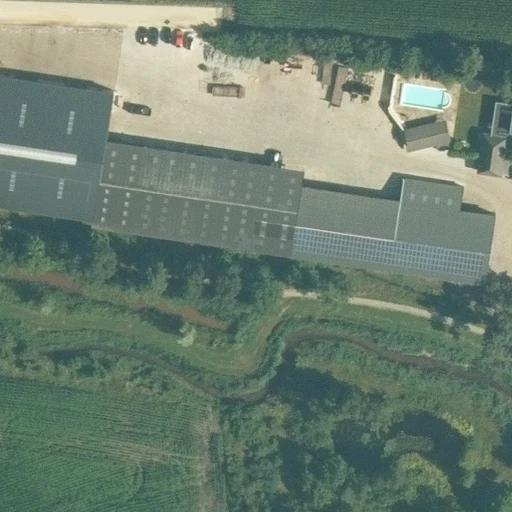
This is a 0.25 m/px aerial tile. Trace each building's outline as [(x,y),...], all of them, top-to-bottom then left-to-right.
[(62,50),(58,76),(106,84),(110,58),(62,50)] [(0,200),(94,215),(105,139),(113,88),(0,71),(0,200)] [(453,147),(446,119),(404,129),(409,151),(432,145),(453,147)] [(479,170),(481,171),(501,174),(505,145),(511,146),(511,123),(510,137),(485,133),(479,170)] [(304,168),(205,153),(105,139),(93,223),(193,237),(485,281),(496,214),(460,208),(463,186),(404,177),(400,199),(302,184),(304,168)] [(488,287),(485,294),(493,298),(497,292),(488,287)]
